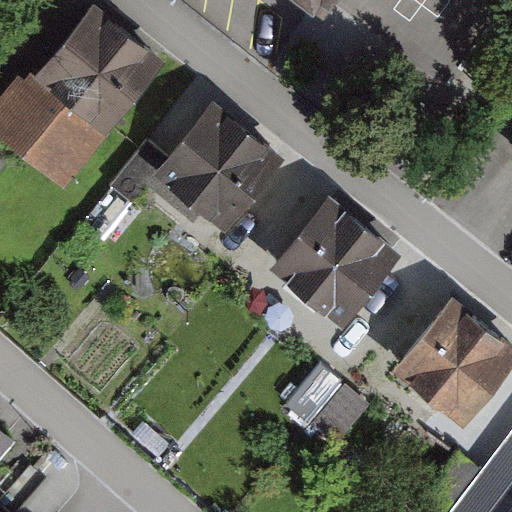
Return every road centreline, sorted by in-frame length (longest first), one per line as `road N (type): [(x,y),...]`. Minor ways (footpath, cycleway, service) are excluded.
road 1 (residential): [(142,0),(511,297)]
road 2 (residential): [(175,511),(0,357)]
